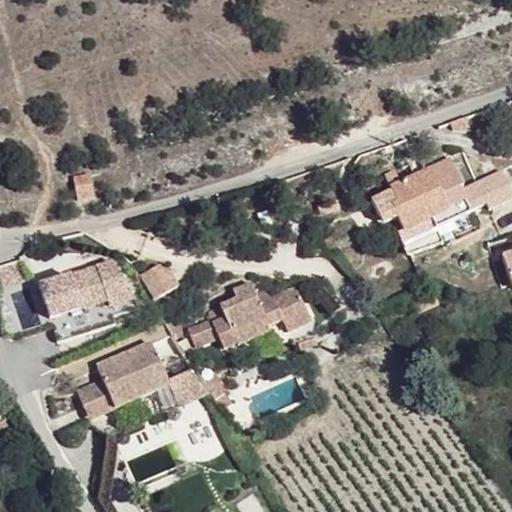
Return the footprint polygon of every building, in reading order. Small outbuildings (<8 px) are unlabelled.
[(390,195),(372,203),(381,226),(397,220),(402,232),(397,235),(409,261),(445,245),(436,230),(487,207),(490,211),(511,202),(511,194),(503,174),(464,191),(451,162),(388,191),(390,195)] [(76,202),(92,199),(87,176),(71,179),(76,202)] [(48,199),(32,200),(32,216),(50,214),(48,199)] [(504,284),(511,279),(511,242),(490,253),(504,284)] [(118,254),(38,281),(51,319),(109,300),(111,307),(134,299),(118,254)] [(164,264),(140,278),(154,302),(178,288),(164,264)] [(425,288),(407,297),(417,315),(435,306),(425,288)] [(242,298),(209,312),(217,330),(231,326),(240,346),(273,335),(271,330),(287,322),(282,305),(277,303),(272,290),(262,293),(252,298),(242,298)] [(300,291),(276,300),(277,303),(282,305),(287,322),(286,324),(291,335),(314,325),(300,291)] [(231,326),(217,330),(224,351),(239,345),(231,326)] [(79,398),(91,427),(170,392),(153,351),(99,374),(104,388),(79,398)] [(199,374),(169,388),(170,392),(180,413),(216,397),(199,374)] [(18,422),(12,411),(0,417),(7,429),(18,422)]
